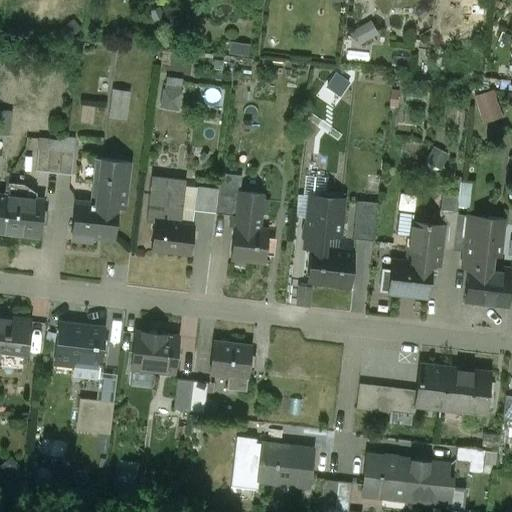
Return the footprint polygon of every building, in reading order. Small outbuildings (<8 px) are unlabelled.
[(349,31),(356,46),(379,35),(372,20),(349,31)] [(162,108),(180,110),(184,77),(166,75),(162,108)] [(496,88),(476,94),(484,123),(504,118),(496,88)] [(130,119),(131,89),(112,89),(112,118),(130,119)] [(86,105),(87,121),(110,120),(109,104),(86,105)] [(0,133),(13,134),(14,110),(0,109),(0,133)] [(75,139),(63,138),(62,142),(62,151),(73,153),(75,139)] [(62,142),(48,140),(47,150),(62,151),(62,142)] [(47,150),(38,149),(36,172),(59,174),(62,151),(47,150)] [(73,153),(62,151),(59,174),(71,176),(73,153)] [(128,162),(94,158),(89,203),(117,207),(117,208),(123,209),(128,162)] [(241,176),(220,174),(218,190),(216,213),(236,216),(239,192),(241,176)] [(186,180),(151,176),(146,222),(154,223),(154,221),(176,224),(179,200),(183,201),(186,180)] [(472,205),(475,183),(464,181),(461,203),(472,205)] [(44,201),(23,198),(24,185),(9,184),(7,196),(3,233),(40,237),(44,201)] [(218,190),(196,187),(193,211),(216,213),(218,190)] [(239,192),(236,216),(235,226),(260,229),(264,195),(239,192)] [(323,197),(310,196),(305,248),(311,248),(323,249),(324,236),(339,237),(343,195),(323,193),(323,197)] [(377,203),(356,201),(352,239),(373,241),(377,203)] [(89,203),(76,202),(71,240),(92,242),(92,236),(114,239),(117,208),(117,207),(89,203)] [(457,212),(440,210),(438,225),(444,226),(440,249),(453,251),(457,215),(457,212)] [(413,215),(401,213),(398,216),(396,232),(399,236),(410,237),(412,222),(413,215)] [(469,216),(457,215),(453,251),(465,253),(469,216)] [(489,218),(469,216),(465,253),(464,258),(473,259),(472,269),(491,271),(493,256),(499,256),(502,224),(488,223),(489,218)] [(176,224),(154,221),(154,223),(151,249),(191,254),(194,226),(176,224)] [(412,222),(410,237),(408,262),(431,265),(438,266),(440,249),(444,226),(438,225),(412,222)] [(235,226),(234,226),(230,259),(264,263),(268,230),(260,229),(235,226)] [(323,249),(311,248),(307,282),(350,287),(353,253),(323,249)] [(408,262),(392,260),(389,293),(427,298),(431,265),(408,262)] [(472,269),(469,269),(466,302),(507,307),(511,273),(491,271),(472,269)] [(81,312),(81,320),(102,322),(103,314),(81,312)] [(29,320),(1,316),(1,317),(0,317),(0,350),(23,354),(22,361),(24,361),(29,320)] [(104,329),(58,323),(54,362),(74,365),(74,361),(100,364),(104,329)] [(178,337),(134,332),(130,367),(174,372),(178,337)] [(251,346),(213,342),(209,373),(228,375),(228,372),(247,374),(251,346)] [(100,364),(74,361),(74,365),(72,375),(98,379),(100,364)] [(490,374),(419,366),(416,391),(413,415),(415,415),(417,399),(440,401),(439,408),(485,414),(490,374)] [(247,374),(228,372),(228,375),(226,389),(245,391),(247,374)] [(193,380),(178,379),(174,409),(189,411),(193,380)] [(210,382),(193,380),(189,411),(203,413),(205,391),(212,392),(213,383),(210,383),(210,382)] [(393,388),(359,384),(356,409),(390,413),(390,412),(393,388)] [(416,391),(393,388),(390,412),(413,415),(416,391)] [(511,396),(505,396),(503,420),(511,420),(511,396)] [(113,402),(93,400),(89,432),(109,434),(113,402)] [(256,439),(236,436),(231,486),(257,489),(258,481),(257,481),(261,443),(256,443),(256,439)] [(313,450),(261,443),(257,481),(258,481),(309,487),(313,450)] [(485,450),(457,447),(455,461),(483,464),(485,450)] [(413,461),(396,459),(384,457),(384,458),(367,456),(362,494),(421,501),(420,502),(448,506),(451,480),(446,480),(448,469),(432,467),(432,464),(427,463),(427,462),(413,461)] [(323,480),(319,509),(334,511),(338,482),(323,480)] [(351,483),(338,482),(334,511),(333,511),(351,511),(348,511),(351,483)]
